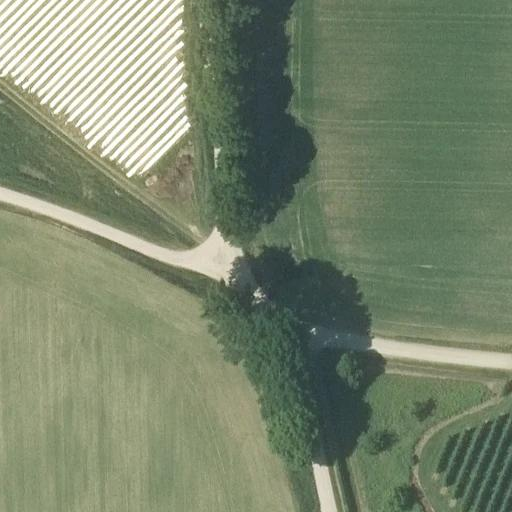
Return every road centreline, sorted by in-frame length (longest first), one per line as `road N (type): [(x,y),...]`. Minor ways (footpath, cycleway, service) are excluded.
road 1 (track): [(288,328),(231,286),(220,0)]
road 2 (track): [(231,286),(0,202)]
road 3 (track): [(511,367),(288,328)]
road 4 (track): [(288,328),(335,511)]
